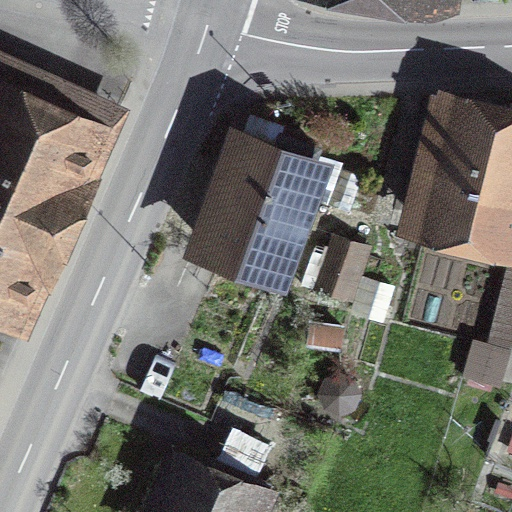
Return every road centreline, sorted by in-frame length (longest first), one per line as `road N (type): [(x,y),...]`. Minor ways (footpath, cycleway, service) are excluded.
road 1 (primary): [(0,511),(124,235),(208,18)]
road 2 (tertiary): [(208,18),(322,45),(511,46)]
